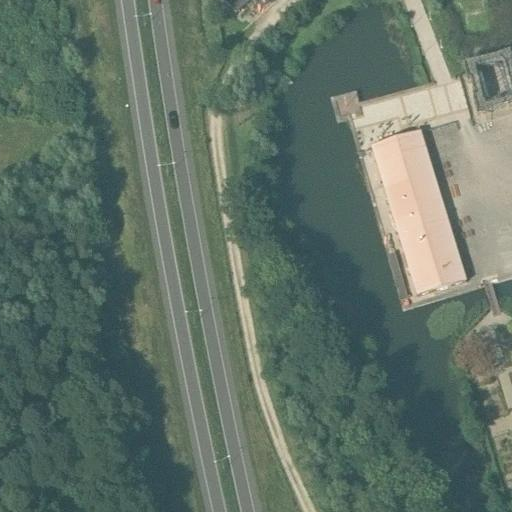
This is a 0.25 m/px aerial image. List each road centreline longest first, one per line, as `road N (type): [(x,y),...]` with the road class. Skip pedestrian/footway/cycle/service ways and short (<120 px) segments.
road 1 (primary): [(251,511),(189,218),(158,0)]
road 2 (primary): [(122,0),(215,511)]
